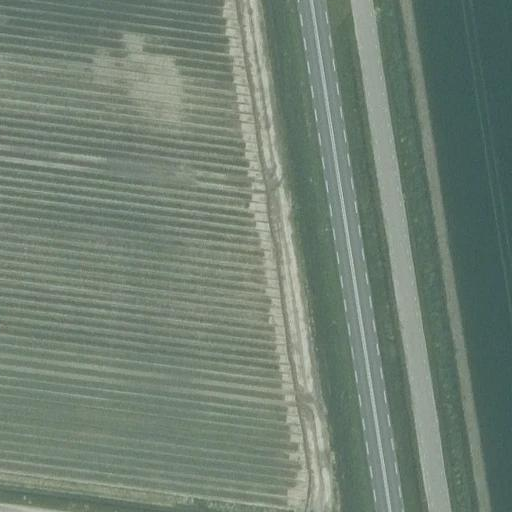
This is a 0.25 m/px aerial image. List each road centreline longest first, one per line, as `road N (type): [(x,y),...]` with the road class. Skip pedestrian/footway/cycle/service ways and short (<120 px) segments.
road 1 (primary): [(389,511),(311,0)]
road 2 (unclassified): [(439,511),(379,119),(389,0)]
